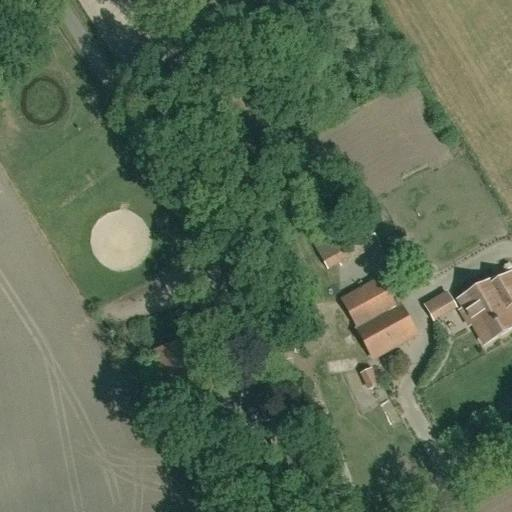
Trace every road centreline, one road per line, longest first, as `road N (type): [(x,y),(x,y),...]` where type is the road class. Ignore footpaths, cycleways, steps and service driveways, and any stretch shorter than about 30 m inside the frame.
road 1 (unclassified): [(216,511),(230,371),(220,292),(178,191),(58,0)]
road 2 (unclassified): [(401,511),(511,438)]
